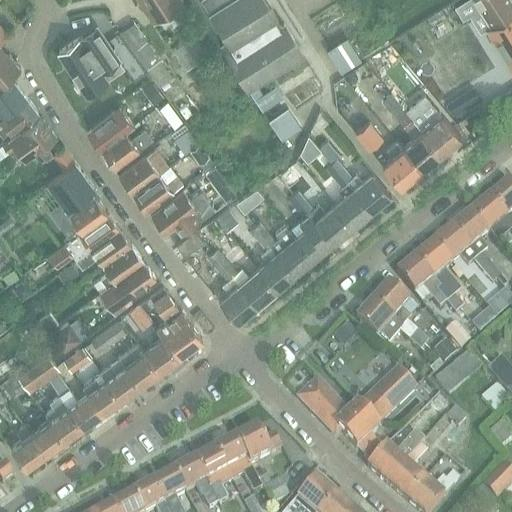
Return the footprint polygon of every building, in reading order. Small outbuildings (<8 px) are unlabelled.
[(139,0),(152,20),(182,0),(139,0)] [(202,0),(205,4),(206,4),(211,11),(210,12),(228,41),(221,45),(225,52),(237,71),(248,88),(302,54),(302,53),(296,42),(283,23),(279,26),(276,22),(278,21),(264,0),(202,0)] [(474,0),(491,26),(487,29),(511,68),(511,3),(510,0),(474,0)] [(0,42),(9,35),(7,33),(0,24),(0,42)] [(135,24),(120,33),(144,68),(158,59),(135,24)] [(96,26),(79,37),(101,70),(118,59),(96,26)] [(193,36),(172,50),(185,69),(206,55),(193,36)] [(79,37),(58,52),(77,81),(86,94),(107,79),(104,74),(101,70),(79,37)] [(330,47),(327,49),(341,72),(359,60),(346,37),(330,47)] [(0,84),(10,76),(20,69),(17,65),(0,45),(0,84)] [(376,75),(367,57),(358,62),(367,80),(376,75)] [(131,81),(140,96),(160,85),(151,70),(131,81)] [(4,116),(27,99),(10,76),(0,84),(0,116),(2,115),(4,116)] [(279,78),(264,89),(294,128),(308,117),(279,78)] [(413,138),(402,147),(402,148),(420,170),(440,153),(415,124),(406,112),(391,93),(383,100),(413,138)] [(27,99),(4,116),(0,119),(0,121),(3,126),(0,128),(0,135),(2,137),(8,133),(10,134),(38,113),(27,99)] [(168,103),(159,109),(173,129),(182,122),(168,103)] [(461,136),(452,126),(442,114),(430,124),(414,105),(406,112),(415,124),(440,153),(461,136)] [(86,131),(100,149),(124,131),(125,132),(134,125),(119,106),(86,131)] [(40,164),(52,179),(75,162),(63,146),(52,154),(45,144),(56,136),(41,115),(1,145),(7,153),(14,148),(24,161),(37,152),(44,161),(40,164)] [(386,137),(399,133),(392,116),(380,120),(386,137)] [(369,121),(355,133),(369,149),(382,138),(369,121)] [(128,136),(125,132),(124,131),(100,149),(114,168),(153,139),(143,125),(128,136)] [(334,175),(343,168),(335,158),(339,155),(326,140),(318,147),(331,162),(326,166),(334,175)] [(382,165),(400,187),(420,170),(402,148),(402,147),(396,140),(386,149),(392,156),(382,165)] [(198,143),(189,150),(205,172),(214,165),(198,143)] [(118,174),(132,192),(159,172),(168,166),(154,147),(118,174)] [(75,162),(52,179),(45,184),(61,204),(49,213),(69,240),(78,233),(107,211),(92,191),(95,189),(75,162)] [(352,188),(371,211),(391,194),(372,171),(361,180),(355,173),(351,177),(343,168),(334,175),(342,185),(347,181),(352,188)] [(165,181),(159,172),(132,192),(146,211),(182,183),(175,173),(165,181)] [(511,231),(511,232),(511,185),(508,180),(489,196),(507,218),(511,224),(511,228),(510,230),(511,231)] [(343,195),(333,203),(352,226),(371,211),(352,188),(347,181),(342,185),(337,189),(343,195)] [(180,235),(181,234),(214,209),(201,191),(190,199),(182,188),(150,212),(165,232),(173,225),(180,235)] [(296,207),(305,199),(297,190),(288,197),(296,207)] [(489,196),(470,211),(488,233),(496,243),(511,231),(510,230),(511,228),(511,224),(507,218),(489,196)] [(289,228),(314,258),(333,242),(309,213),(313,209),(305,199),(296,207),(304,217),(289,228)] [(309,213),(333,242),(352,226),(333,203),(325,210),(320,204),(313,209),(309,213)] [(227,209),(216,217),(227,230),(238,221),(227,209)] [(78,233),(69,240),(49,255),(57,266),(71,255),(76,261),(120,228),(107,211),(78,233)] [(488,233),(470,211),(452,227),(477,257),(473,261),(474,261),(483,272),(491,265),(482,254),(488,250),(480,240),(488,233)] [(258,239),(267,231),(259,222),(250,229),(258,239)] [(271,245),(295,274),(314,258),(289,228),(289,229),(286,225),(275,234),(278,237),(275,240),(275,241),(271,245)] [(452,227),(433,242),(451,264),(460,256),(468,266),(474,261),(473,261),(477,257),(452,227)] [(97,258),(103,266),(132,244),(120,228),(76,261),(82,269),(97,258)] [(194,231),(175,244),(184,256),(203,242),(194,231)] [(257,267),(276,290),(295,274),(271,245),(275,241),(275,240),(271,236),(267,231),(258,239),(266,249),(260,253),(265,260),(257,267)] [(433,242),(415,257),(440,288),(436,292),(446,303),(454,296),(460,291),(443,270),(451,264),(433,242)] [(94,284),(100,293),(143,260),(132,244),(103,266),(108,274),(94,284)] [(217,268),(227,260),(217,248),(207,256),(217,268)] [(446,303),(436,292),(440,288),(415,257),(395,273),(414,295),(422,288),(439,308),(446,303)] [(155,277),(143,260),(100,293),(114,313),(131,301),(128,297),(155,277)] [(237,322),(257,306),(232,277),(237,273),(236,272),(227,260),(217,268),(227,280),(221,284),(227,291),(218,299),(237,322)] [(78,271),(73,263),(58,274),(64,282),(78,271)] [(500,277),(491,265),(483,272),(492,283),(500,277)] [(2,276),(8,284),(19,275),(13,267),(2,276)] [(232,277),(257,306),(276,290),(257,267),(248,274),(241,267),(236,272),(237,273),(232,277)] [(388,282),(372,301),(401,327),(405,323),(406,324),(410,318),(418,309),(388,282)] [(162,337),(163,339),(164,338),(178,357),(202,339),(180,310),(176,306),(177,305),(166,290),(165,291),(163,287),(163,286),(162,286),(162,287),(155,292),(158,296),(152,300),(167,320),(156,328),(162,337)] [(511,286),(497,290),(499,303),(511,300),(511,286)] [(463,307),(454,296),(446,303),(455,314),(463,307)] [(394,338),(399,332),(398,331),(401,327),(372,301),(355,319),(383,344),(391,335),(394,338)] [(132,309),(129,312),(142,331),(154,323),(140,303),(139,303),(132,309)] [(48,332),(58,324),(49,313),(39,321),(48,332)] [(117,321),(101,333),(109,344),(125,332),(117,321)] [(398,331),(399,332),(409,341),(416,333),(406,324),(405,323),(401,327),(398,331)] [(467,338),(457,326),(447,333),(458,346),(467,338)] [(64,354),(75,345),(63,329),(52,338),(64,354)] [(94,338),(91,340),(98,351),(101,349),(102,349),(109,344),(101,333),(94,338)] [(416,333),(409,341),(420,351),(427,343),(416,333)] [(137,341),(136,341),(158,371),(178,357),(164,338),(163,339),(162,337),(144,350),(137,341)] [(139,385),(158,371),(136,341),(117,355),(118,357),(139,385)] [(83,347),(64,361),(73,373),(91,359),(83,347)] [(467,350),(435,377),(449,394),(482,366),(467,350)] [(48,354),(37,363),(45,374),(56,366),(56,365),(48,354)] [(101,373),(120,399),(139,385),(118,357),(100,370),(101,373)] [(26,388),(45,374),(37,363),(18,376),(26,388)] [(348,413),(341,406),(337,409),(344,416),(334,426),(363,457),(377,444),(369,436),(379,427),(377,425),(416,388),(398,369),(359,406),(357,405),(348,413)] [(101,412),(120,399),(101,373),(82,386),(86,392),(101,412)] [(10,382),(7,385),(15,395),(18,393),(26,388),(18,376),(10,382)] [(317,380),(298,398),(323,424),(328,419),(334,426),(344,416),(337,409),(341,406),(317,380)] [(496,385),(481,398),(495,414),(511,401),(496,385)] [(82,426),(101,412),(86,392),(77,399),(68,387),(59,394),(82,426)] [(49,419),(48,419),(63,440),(82,426),(59,394),(49,401),(53,407),(45,414),(49,419)] [(430,395),(418,410),(448,433),(463,413),(451,405),(442,417),(432,409),(438,401),(430,395)] [(505,435),(511,430),(511,416),(510,413),(497,421),(505,435)] [(25,425),(24,426),(44,454),(63,440),(48,419),(30,433),(25,425)] [(25,467),(44,454),(24,426),(16,432),(21,439),(11,447),(25,467)] [(249,465),(281,448),(274,434),(263,439),(256,426),(235,437),(247,459),(246,460),(249,465)] [(386,484),(413,453),(420,445),(424,440),(414,432),(395,454),(385,445),(366,467),(386,484)] [(262,488),(255,476),(249,465),(246,460),(247,459),(235,437),(214,449),(232,481),(243,475),(253,493),(262,488)] [(386,484),(406,501),(425,479),(412,468),(427,451),(420,445),(413,453),(386,484)] [(220,487),(232,481),(214,449),(194,460),(205,481),(218,504),(218,505),(227,500),(220,487)] [(194,460),(173,471),(185,492),(195,487),(201,498),(202,498),(209,509),(218,504),(205,481),(194,460)] [(511,472),(503,464),(482,485),(497,499),(511,483),(511,472)] [(0,468),(0,481),(2,485),(14,476),(5,465),(0,468)] [(175,498),(185,492),(173,471),(153,482),(169,511),(179,511),(179,510),(181,509),(175,498)] [(255,476),(262,488),(270,504),(288,495),(280,479),(270,484),(263,471),(255,476)] [(434,487),(425,479),(406,501),(418,511),(430,511),(459,479),(452,472),(445,481),(442,478),(434,487)] [(319,511),(335,494),(315,477),(285,511),(319,511)] [(169,511),(153,482),(132,493),(142,511),(148,511),(154,509),(155,511),(169,511)] [(112,504),(116,511),(142,511),(132,493),(112,504)] [(353,511),(354,511),(335,494),(319,511),(353,511)]
